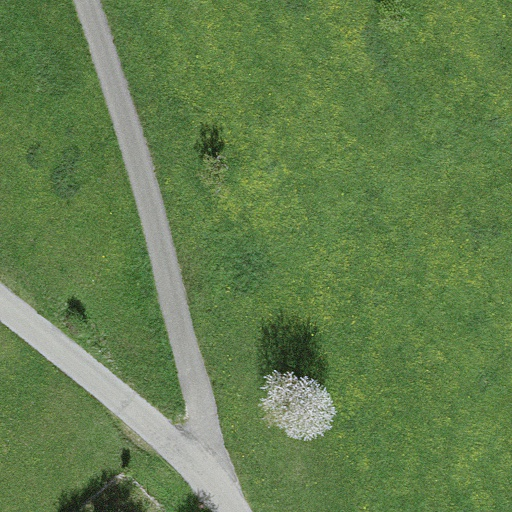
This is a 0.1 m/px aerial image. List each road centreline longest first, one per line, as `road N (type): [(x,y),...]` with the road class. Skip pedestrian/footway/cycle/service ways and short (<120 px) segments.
road 1 (unclassified): [(84,0),(216,478)]
road 2 (unclassified): [(216,478),(0,303)]
